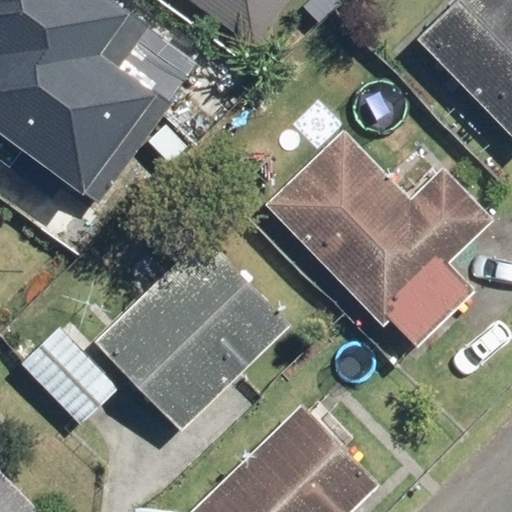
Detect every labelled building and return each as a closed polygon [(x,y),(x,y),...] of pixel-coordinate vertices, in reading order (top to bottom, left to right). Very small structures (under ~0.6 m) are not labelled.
[(0,0),(0,120),(90,186),(166,82),(106,39),(133,3),(129,0),(0,0)] [(194,0),(250,40),(278,0),(194,0)] [(511,0),(442,0),(402,42),(511,149),(511,0)] [(335,132),(258,211),(410,359),(487,280),(461,254),(487,228),(430,170),(402,198),(335,132)] [(88,327),(186,425),(286,326),(188,228),(88,327)] [(61,322),(16,371),(71,420),(116,371),(61,322)] [(294,416),(196,511),(346,511),(368,491),(294,416)] [(34,511),(0,481),(0,511),(34,511)]
